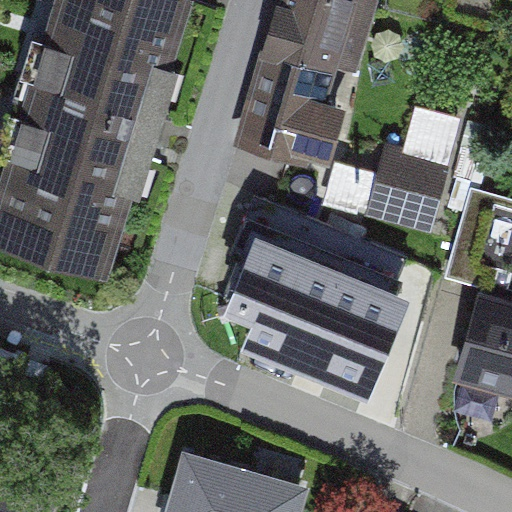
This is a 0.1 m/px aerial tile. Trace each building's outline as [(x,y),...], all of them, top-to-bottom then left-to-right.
[(0,250),(118,282),(192,0),(56,0),(0,215),(0,250)] [(362,0),(285,0),(240,143),(311,165),(362,0)] [(442,243),(473,118),(401,100),(369,225),(442,243)] [(399,289),(261,229),(231,298),(259,310),(248,335),(365,386),(386,339),(378,335),(399,289)] [(511,298),(474,289),(453,375),(511,389),(511,298)] [(294,511),(303,484),(189,452),(172,511),(294,511)]
